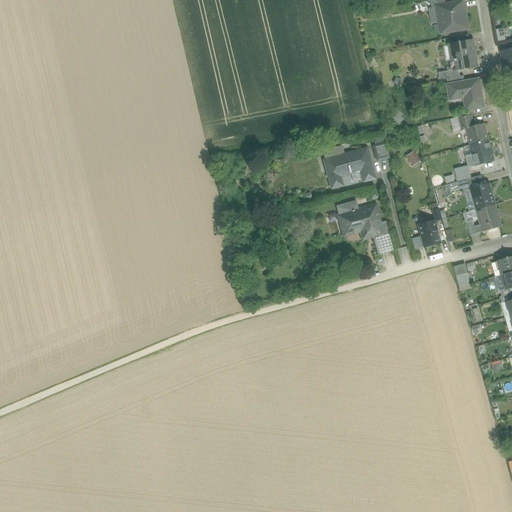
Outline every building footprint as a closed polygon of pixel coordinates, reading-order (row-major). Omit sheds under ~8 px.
[(445,0),(436,0),(431,1),(432,8),(437,7),(440,7),(439,6),(446,5),(445,0)] [(446,5),(439,6),(440,7),(437,7),(439,23),(439,24),(441,34),(469,29),(466,10),(465,10),(463,3),(464,2),(464,1),(446,5)] [(432,8),(428,9),(431,26),(439,24),(439,23),(437,7),(432,8)] [(473,41),(449,45),(454,70),(454,71),(459,70),(477,67),(476,60),(475,60),(474,52),(475,52),(473,41)] [(449,45),(441,46),(445,72),(454,70),(449,45)] [(454,70),(445,72),(447,79),(464,76),(460,77),(459,70),(454,71),(454,70)] [(447,79),(446,79),(448,85),(465,82),(464,76),(447,79)] [(465,82),(448,85),(451,100),(464,98),(467,110),(485,107),(480,80),(465,82)] [(401,114),(396,109),(391,114),(396,119),(401,114)] [(471,116),(459,118),(461,125),(473,122),(471,116)] [(459,118),(451,119),(454,132),(462,130),(461,125),(459,118)] [(484,124),(474,127),(473,122),(461,125),(462,130),(467,129),(471,145),(488,141),(484,124)] [(383,137),(373,140),(375,147),(385,144),(383,137)] [(488,141),(471,145),(475,160),(477,165),(494,160),(488,141)] [(375,147),(374,147),(377,161),(389,157),(385,144),(375,147)] [(471,145),(464,147),(468,162),(475,160),(471,145)] [(366,149),(324,161),(331,188),(342,185),(337,169),(347,166),(349,173),(360,170),(364,181),(374,178),(366,149)] [(413,153),(408,158),(413,163),(419,159),(413,153)] [(468,166),(455,170),(458,182),(471,178),(468,166)] [(471,178),(458,182),(460,189),(470,187),(470,190),(473,189),(483,186),(480,176),(471,178)] [(483,186),(473,189),(478,210),(495,205),(490,184),(483,186)] [(450,185),(444,187),(447,198),(453,196),(450,185)] [(478,210),(473,189),(470,190),(464,192),(469,212),(471,212),(478,210)] [(338,214),(337,215),(342,238),(360,233),(362,241),(373,239),(378,254),(380,255),(395,251),(386,221),(381,224),(376,203),(358,208),(356,201),(336,207),(338,214)] [(495,205),(478,210),(482,225),(477,226),(479,233),(484,232),(502,227),(495,205)] [(469,212),(463,214),(466,223),(473,221),(471,212),(469,212)] [(434,221),(418,225),(424,247),(440,243),(434,221)] [(473,221),(466,223),(470,236),(477,234),(473,221)] [(450,229),(445,231),(448,243),(454,241),(450,229)] [(511,251),(497,256),(499,261),(508,259),(507,258),(509,257),(509,258),(511,257),(511,251)] [(511,257),(509,258),(509,257),(507,258),(508,259),(499,261),(499,262),(503,275),(511,272),(511,257)] [(499,261),(495,262),(495,263),(494,265),(495,271),(495,273),(496,277),(503,275),(499,262),(499,261)] [(462,275),(468,273),(466,264),(460,266),(462,275)] [(454,267),(457,276),(462,275),(460,266),(454,267)] [(511,272),(503,275),(507,289),(507,290),(510,289),(511,288),(511,272)] [(468,273),(462,275),(465,286),(471,284),(468,273)] [(465,286),(462,275),(457,276),(460,287),(465,286)] [(508,302),(502,303),(506,318),(511,316),(508,302)] [(480,325),(472,327),(474,334),(482,331),(480,325)] [(504,364),(494,366),(496,371),(496,372),(501,370),(501,371),(501,373),(506,372),(504,364)]
